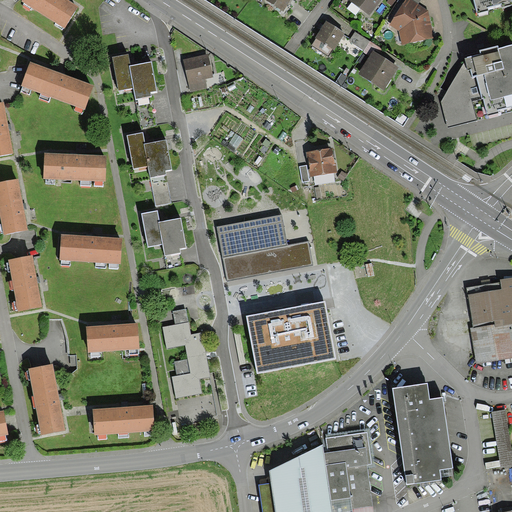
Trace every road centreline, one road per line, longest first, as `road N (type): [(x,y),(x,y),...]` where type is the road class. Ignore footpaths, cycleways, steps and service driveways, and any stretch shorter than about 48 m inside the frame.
road 1 (unclassified): [(0,6),(93,71),(100,88),(169,457)]
road 2 (residential): [(160,0),(206,255),(224,312),(237,444)]
road 3 (primary): [(160,0),(481,215)]
road 4 (unclassified): [(237,444),(335,401),(406,330)]
road 5 (residential): [(0,299),(32,470)]
road 6 (unclassified): [(32,470),(169,457)]
road 7 (unclassified): [(406,330),(481,215)]
road 8 (residential): [(406,330),(468,390),(511,398)]
